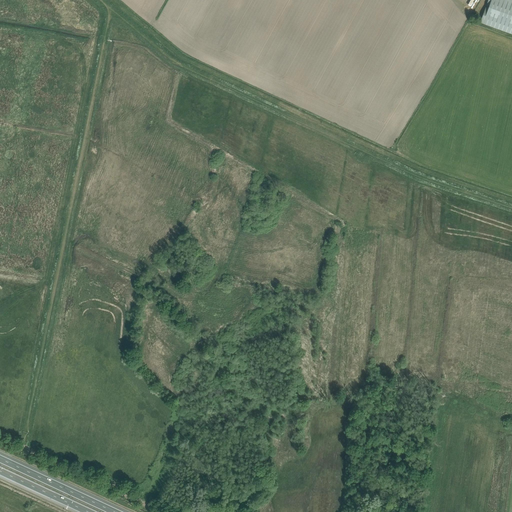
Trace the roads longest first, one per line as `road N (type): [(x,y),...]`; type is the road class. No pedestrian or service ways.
road 1 (track): [(112,0),(201,66),(423,169),(511,198)]
road 2 (track): [(151,511),(90,477),(0,442)]
road 3 (motorway): [(116,511),(0,458)]
